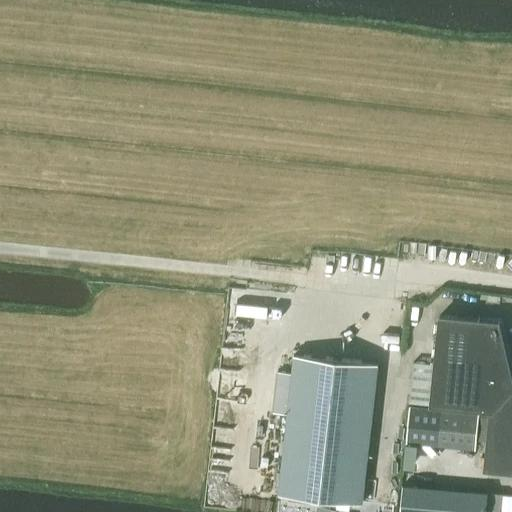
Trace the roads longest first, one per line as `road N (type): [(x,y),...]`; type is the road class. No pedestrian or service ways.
road 1 (track): [(511,295),(0,250)]
road 2 (unknown): [(392,286),(384,471)]
